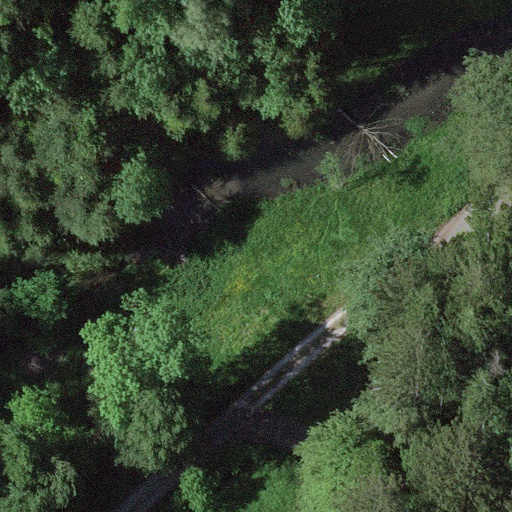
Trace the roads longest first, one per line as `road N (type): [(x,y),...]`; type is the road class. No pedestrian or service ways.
road 1 (track): [(129,511),(455,230)]
road 2 (unclassified): [(511,178),(455,230),(339,511)]
road 3 (track): [(348,487),(328,455),(300,438),(218,429)]
